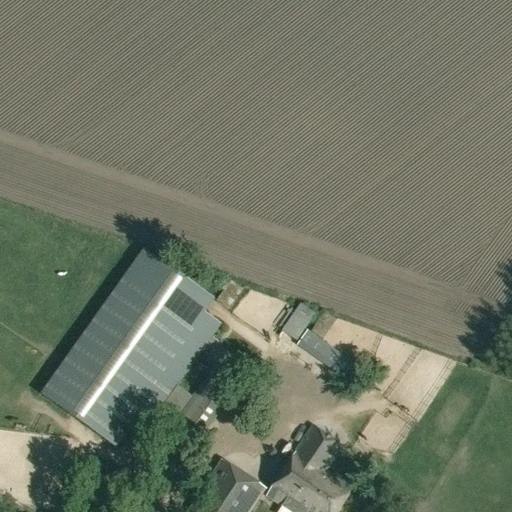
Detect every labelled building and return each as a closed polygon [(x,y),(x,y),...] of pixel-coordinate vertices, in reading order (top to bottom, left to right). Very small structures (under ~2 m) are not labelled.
[(41,396),(128,458),(202,354),(209,358),(219,344),(212,339),(221,326),(205,315),(215,302),(143,251),(41,396)] [(283,333),(296,343),(315,316),(302,306),(283,333)] [(299,344),(345,376),(352,366),(307,334),(299,344)] [(208,432),(243,383),(218,365),(183,414),(208,432)] [(335,511),(352,488),(327,471),(342,449),(312,429),(267,496),(282,507),(278,511),(335,511)] [(188,511),(249,511),(265,489),(223,460),(188,511)]
